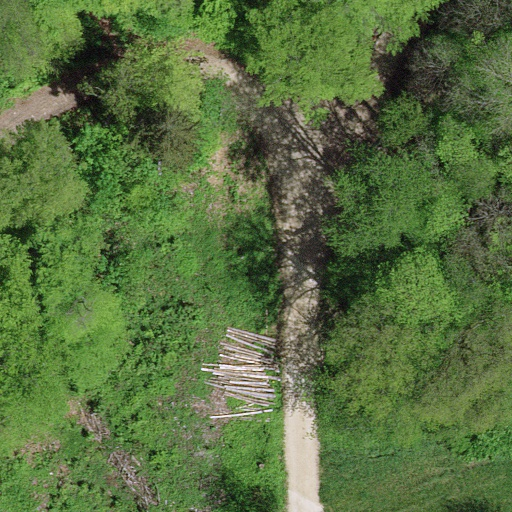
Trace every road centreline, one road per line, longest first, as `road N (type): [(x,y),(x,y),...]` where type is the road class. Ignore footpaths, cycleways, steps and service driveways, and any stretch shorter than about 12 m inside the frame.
road 1 (track): [(306,511),(308,151)]
road 2 (track): [(308,151),(234,81),(154,58),(33,110),(0,133)]
road 3 (track): [(308,151),(407,0)]
